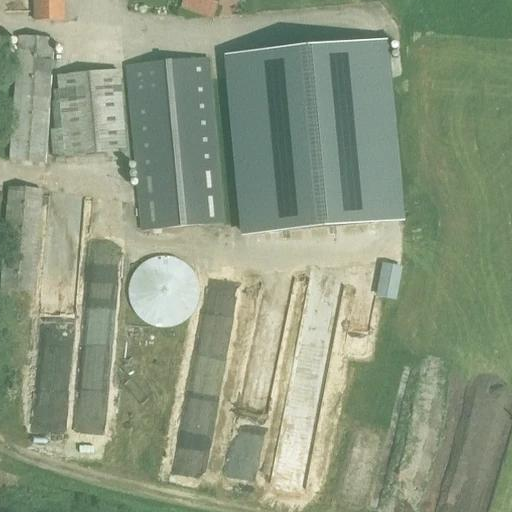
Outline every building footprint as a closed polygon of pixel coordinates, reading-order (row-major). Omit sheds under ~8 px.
[(63,21),(62,0),(34,0),(35,21),(63,21)] [(53,40),(19,38),(11,161),(44,163),(53,40)] [(401,222),(385,43),(228,58),(245,236),(401,222)] [(224,224),(209,60),(128,67),(143,232),(224,224)] [(121,99),(119,71),(58,77),(60,91),(54,91),(55,104),(53,104),(55,130),(51,131),(54,158),(126,151),(121,99)] [(42,191),(9,188),(1,289),(34,292),(42,191)]
